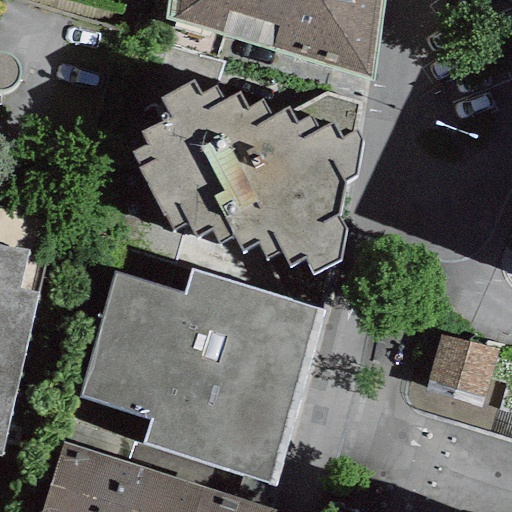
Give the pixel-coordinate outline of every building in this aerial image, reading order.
[(379,0),(171,0),(170,11),(372,65),(379,0)] [(0,91),(1,91),(10,90),(16,86),(19,77),(19,67),(15,61),(8,54),(0,52),(0,91)] [(193,64),(160,82),(170,101),(138,117),(144,130),(131,137),(173,212),(185,202),(196,221),(209,212),(218,226),(233,219),(241,233),(259,226),(266,239),(281,234),(288,250),(304,242),(311,257),(340,243),(346,212),(341,205),(346,165),(355,164),(364,121),(360,109),(341,118),(336,104),(319,111),(313,97),(294,103),(287,90),(272,99),(261,84),(250,91),(240,75),(223,82),(214,71),(200,78),(193,64)] [(0,410),(10,413),(38,292),(20,288),(28,253),(0,246),(0,410)] [(324,302),(189,263),(182,286),(113,266),(77,387),(151,409),(143,437),(273,476),(324,302)] [(487,391),(499,347),(439,332),(425,374),(487,391)] [(0,453),(10,413),(0,410),(0,453)] [(269,511),(271,505),(61,438),(37,511),(269,511)]
